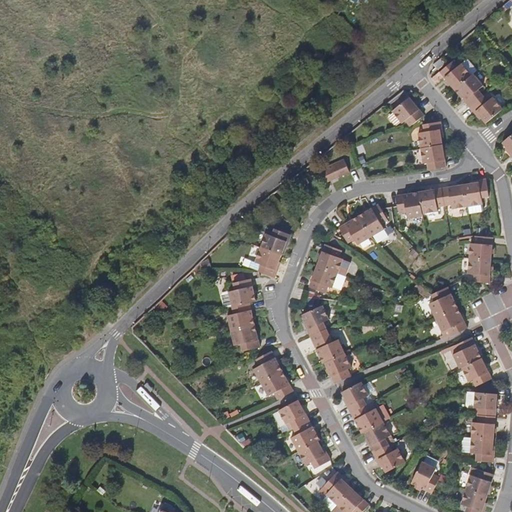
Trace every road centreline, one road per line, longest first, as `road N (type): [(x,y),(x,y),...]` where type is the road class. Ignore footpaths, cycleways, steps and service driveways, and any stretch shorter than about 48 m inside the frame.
road 1 (residential): [(481,153),(448,175),(330,199),(294,272),(285,322),(363,477),(421,511)]
road 2 (unclassified): [(411,69),(314,144),(117,327)]
road 3 (tertiary): [(272,511),(144,421)]
road 4 (tertiary): [(57,388),(23,451),(3,511)]
road 5 (tertiary): [(7,511),(50,441),(89,417)]
